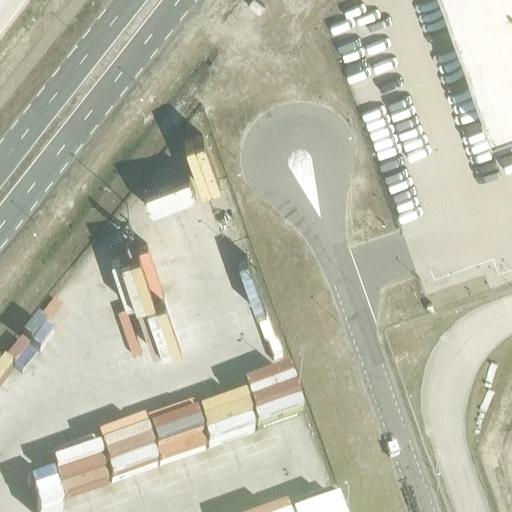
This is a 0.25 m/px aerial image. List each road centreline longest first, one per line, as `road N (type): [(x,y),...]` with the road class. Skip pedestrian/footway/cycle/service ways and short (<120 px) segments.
road 1 (unclassified): [(303,166),(423,511)]
road 2 (tertiary): [(0,229),(178,0)]
road 3 (tertiary): [(131,0),(0,165)]
road 4 (unknown): [(461,235),(401,59)]
road 5 (unknown): [(340,272),(461,235)]
